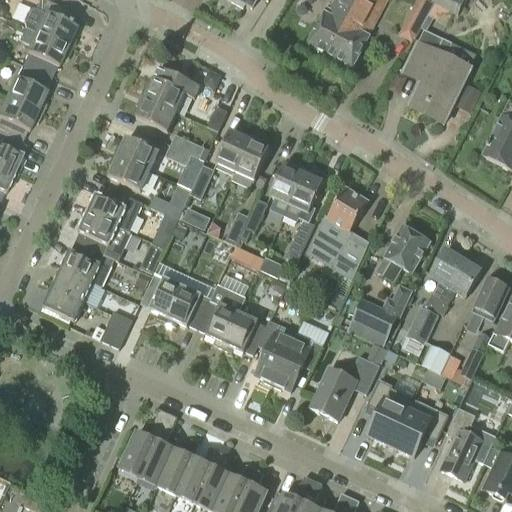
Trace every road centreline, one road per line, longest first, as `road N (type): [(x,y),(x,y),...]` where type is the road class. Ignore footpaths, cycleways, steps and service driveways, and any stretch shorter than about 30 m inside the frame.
road 1 (residential): [(511,240),(365,144),(329,136),(263,90),(240,63),(135,6)]
road 2 (residential): [(0,299),(135,6)]
road 3 (residential): [(414,511),(127,382)]
road 4 (residential): [(68,511),(127,382)]
road 5 (residential): [(127,382),(0,320)]
